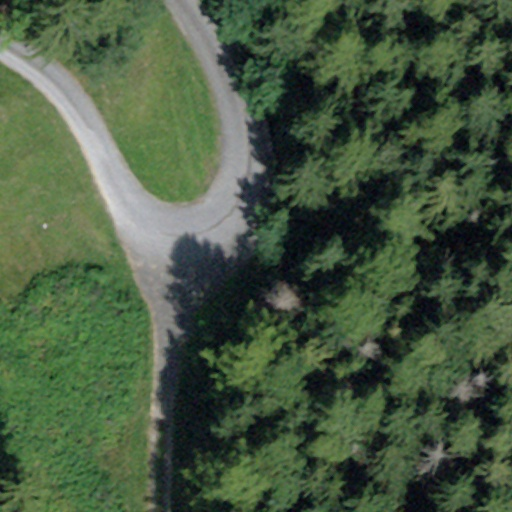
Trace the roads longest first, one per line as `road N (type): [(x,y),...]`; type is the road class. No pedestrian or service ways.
road 1 (track): [(197,0),(224,50),(256,170),(231,227),(162,229),(74,91),(0,57)]
road 2 (track): [(174,511),(231,227)]
